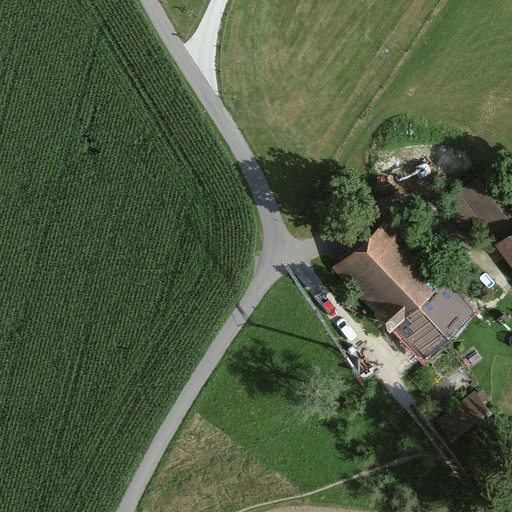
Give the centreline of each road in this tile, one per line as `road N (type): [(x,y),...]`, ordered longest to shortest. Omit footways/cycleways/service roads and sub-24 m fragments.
road 1 (residential): [(128,511),(266,274),(274,247),(259,184),(149,0)]
road 2 (track): [(274,247),(488,511)]
